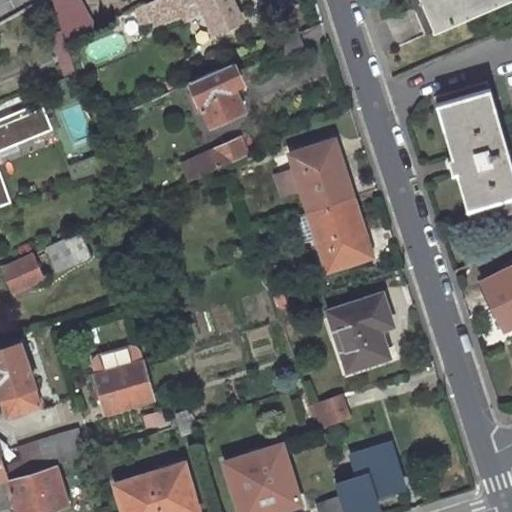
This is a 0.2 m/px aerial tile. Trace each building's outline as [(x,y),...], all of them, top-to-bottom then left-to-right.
[(49,0),(62,36),(84,26),(73,0),(49,0)] [(142,19),(152,15),(145,0),(144,0),(136,4),(142,19)] [(145,0),(152,15),(154,21),(180,10),(175,0),(145,0)] [(198,0),(202,8),(210,27),(239,15),(231,0),(198,0)] [(419,0),(430,24),(490,0),(419,0)] [(279,59),(303,48),(295,29),(270,40),(279,59)] [(244,106),(234,83),(240,79),(230,58),(192,76),(197,87),(190,90),(199,108),(204,106),(211,121),(244,106)] [(511,161),(489,83),(435,99),(449,143),(444,144),(448,158),(453,157),(466,203),(494,195),(498,209),(511,205),(511,161)] [(0,203),(9,200),(0,172),(0,155),(0,156),(19,150),(17,144),(54,132),(49,116),(55,114),(52,104),(46,106),(45,104),(0,118),(0,203)] [(240,133),(181,161),(189,178),(247,151),(240,133)] [(289,150),(308,209),(351,194),(345,174),(342,175),(330,138),(289,150)] [(316,234),(326,267),(367,253),(355,216),(358,214),(351,194),(308,209),(293,214),(301,238),(316,234)] [(57,268),(71,262),(92,252),(82,228),(46,243),(57,268)] [(35,255),(4,269),(14,290),(44,276),(35,255)] [(511,260),(479,276),(503,325),(511,320),(511,260)] [(379,290),(328,307),(346,364),(386,351),(377,323),(389,318),(379,290)] [(41,403),(20,341),(0,348),(0,395),(1,395),(8,414),(41,403)] [(127,361),(96,371),(108,406),(139,397),(136,387),(145,384),(140,371),(132,374),(127,361)] [(321,421),(349,412),(341,389),(313,398),(321,421)] [(55,461),(84,451),(76,425),(19,443),(23,455),(27,469),(55,461)] [(404,480),(392,440),(351,453),(357,475),(334,483),(333,483),(335,491),(342,511),(349,511),(378,503),(374,490),(404,480)] [(281,442),(223,460),(241,511),(269,503),(271,508),(299,499),(281,442)] [(23,455),(2,462),(6,476),(27,469),(23,455)] [(6,476),(0,477),(0,492),(10,490),(17,511),(28,511),(67,500),(55,461),(27,469),(6,476)] [(198,511),(189,482),(123,503),(125,511),(198,511)] [(342,511),(335,491),(315,497),(319,511),(342,511)]
